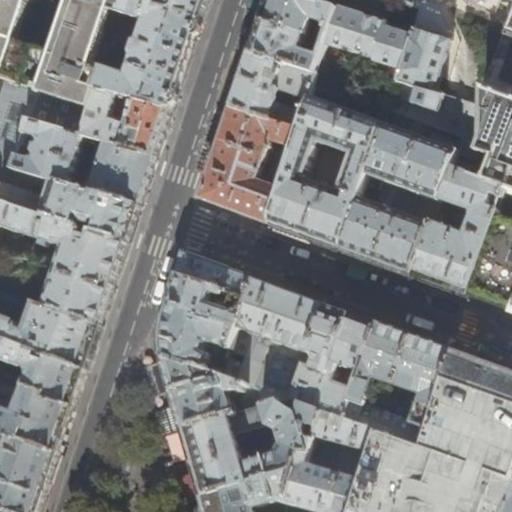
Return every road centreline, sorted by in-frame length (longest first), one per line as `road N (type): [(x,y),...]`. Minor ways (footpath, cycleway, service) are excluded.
road 1 (residential): [(511,341),(165,214)]
road 2 (residential): [(165,214),(67,511)]
road 3 (residential): [(236,0),(165,214)]
